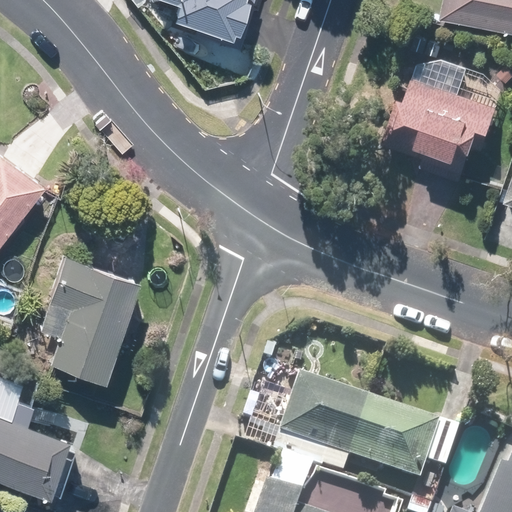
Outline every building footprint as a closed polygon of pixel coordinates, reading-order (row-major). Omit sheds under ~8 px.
[(179,0),(175,19),(197,25),(194,35),(251,49),(262,0),(179,0)] [(511,0),(442,0),(440,16),(511,30),(511,0)] [(504,96),(489,68),(438,54),(415,62),(391,140),(425,150),(421,164),(463,177),(471,154),(476,155),(482,134),(491,137),(504,96)] [(0,244),(46,181),(0,147),(0,244)] [(140,273),(69,250),(53,299),(69,305),(50,363),(105,381),(140,273)] [(312,511),(299,507),(314,465),(349,477),(353,466),(379,475),(381,470),(419,483),(441,421),(298,371),(286,405),(259,396),(252,416),(281,427),(273,450),(293,457),(281,490),(265,485),(255,511),(312,511)] [(13,377),(0,372),(0,475),(51,493),(71,436),(1,412),(13,377)] [(511,511),(511,453),(507,466),(501,463),(480,511),(458,511),(451,509),(449,511),(511,511)]
